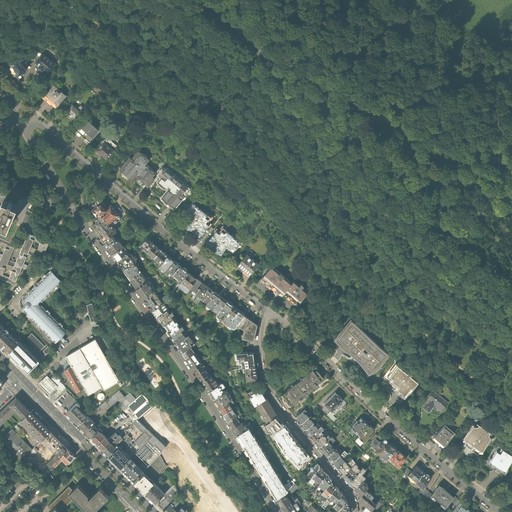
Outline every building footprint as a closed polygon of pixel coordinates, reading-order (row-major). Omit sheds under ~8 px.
[(55,64),(43,53),(35,62),(39,66),(38,67),(42,70),(43,69),(48,73),(55,64)] [(18,77),(19,79),(23,74),(22,72),(26,70),(23,66),(26,64),(21,61),(19,57),(10,62),(10,63),(8,64),(15,78),(18,77)] [(98,82),(92,76),(86,84),(100,95),(104,90),(96,84),(98,82)] [(53,84),(43,95),(56,107),(67,96),(53,84)] [(39,93),(32,101),(36,105),(44,97),(39,93)] [(72,103),(66,111),(68,113),(73,117),(76,119),(81,112),(82,112),(78,108),(72,103)] [(80,105),(78,108),(82,112),(81,112),(83,114),(86,110),(84,109),(84,108),(81,105),(80,105)] [(55,106),(48,115),(52,119),(59,110),(55,106)] [(87,139),(90,141),(100,130),(87,119),(77,130),(78,131),(87,139)] [(72,132),(68,137),(72,140),(79,133),(77,132),(78,131),(77,130),(76,129),(72,132)] [(104,141),(97,149),(103,154),(103,155),(105,157),(106,157),(107,158),(110,154),(112,154),(113,152),(114,151),(114,149),(118,145),(107,136),(103,141),(104,141)] [(80,147),(85,151),(87,149),(91,144),(91,142),(90,141),(87,139),(80,147)] [(139,171),(140,173),(147,165),(145,164),(149,159),(138,149),(136,152),(135,152),(135,154),(132,157),(130,156),(119,168),(132,179),(137,173),(138,173),(138,172),(139,171)] [(148,164),(147,165),(140,173),(137,176),(148,185),(155,178),(152,175),(156,171),(148,164)] [(169,187),(177,178),(164,167),(163,168),(162,168),(161,170),(158,173),(161,176),(158,180),(166,187),(167,186),(169,187)] [(177,178),(169,187),(161,196),(174,207),(185,195),(182,193),(187,187),(177,178)] [(97,195),(99,197),(105,193),(100,187),(94,191),(97,195)] [(90,196),(87,201),(90,199),(91,200),(93,198),(93,197),(97,195),(94,191),(92,193),(90,196)] [(89,206),(100,198),(99,197),(97,195),(93,197),(93,198),(91,200),(90,199),(87,201),(87,202),(89,206)] [(3,225),(9,228),(19,204),(13,202),(13,201),(11,200),(10,200),(9,200),(3,198),(0,206),(0,226),(2,228),(3,225)] [(100,198),(89,206),(96,214),(101,210),(104,207),(106,206),(100,198)] [(185,224),(199,236),(204,230),(206,229),(207,227),(210,224),(207,222),(211,217),(193,202),(185,211),(191,216),(191,217),(185,224)] [(106,206),(104,207),(101,210),(102,211),(100,213),(106,221),(108,220),(108,221),(112,219),(118,214),(110,203),(106,206)] [(101,210),(96,214),(95,215),(96,216),(95,217),(95,218),(92,221),(101,233),(111,227),(106,221),(100,213),(102,211),(101,210)] [(30,216),(25,214),(21,224),(26,226),(30,216)] [(209,229),(207,227),(206,229),(204,230),(205,231),(206,232),(200,239),(200,240),(200,241),(200,242),(201,242),(202,242),(203,242),(209,235),(211,236),(212,235),(214,233),(212,232),(214,229),(211,226),(209,229)] [(102,242),(112,234),(116,231),(114,228),(113,229),(111,227),(101,233),(101,234),(102,237),(100,239),(102,242)] [(228,247),(233,252),(241,243),(233,236),(234,234),(232,233),(231,234),(223,227),(219,232),(217,230),(214,233),(212,235),(211,236),(206,242),(221,254),(226,247),(228,247)] [(0,258),(1,259),(0,260),(0,278),(15,285),(22,267),(26,269),(27,266),(28,266),(31,259),(30,259),(32,255),(28,253),(29,251),(43,256),(49,242),(28,233),(13,268),(7,265),(14,247),(0,241),(0,258)] [(106,247),(116,239),(112,234),(102,242),(106,247)] [(146,249),(153,241),(147,235),(138,243),(146,249)] [(111,254),(123,245),(119,240),(118,241),(117,239),(116,239),(106,247),(111,254)] [(146,249),(153,255),(161,247),(153,241),(146,249)] [(117,263),(130,254),(125,249),(126,248),(124,244),(123,245),(111,254),(117,263)] [(153,255),(159,261),(168,253),(161,247),(153,255)] [(122,269),(133,261),(135,260),(134,257),(134,256),(132,253),(130,254),(117,263),(122,269)] [(158,263),(164,268),(173,259),(168,253),(159,261),(158,263)] [(247,254),(237,264),(250,275),(259,264),(247,254)] [(169,269),(171,271),(178,263),(173,259),(164,268),(163,269),(166,272),(169,269)] [(129,278),(138,272),(136,268),(137,267),(133,261),(122,269),(129,278)] [(180,279),(188,271),(185,269),(186,267),(183,265),(182,266),(178,263),(171,271),(168,274),(172,276),(174,274),(180,279)] [(272,265),(260,279),(280,297),(283,294),(292,282),(272,265)] [(135,288),(145,281),(139,271),(138,272),(129,278),(135,288)] [(178,282),(187,290),(197,278),(188,271),(180,279),(178,282)] [(25,306),(22,309),(57,343),(61,339),(65,335),(36,307),(58,284),(61,281),(56,276),(51,272),(23,300),(25,303),(25,305),(25,306)] [(193,289),(195,291),(202,281),(197,278),(187,290),(190,293),(193,289)] [(292,282),(283,294),(296,306),(308,291),(303,286),(304,285),(301,283),(300,284),(294,279),(292,282)] [(142,297),(153,289),(148,282),(147,283),(145,281),(135,288),(142,297)] [(197,302),(200,297),(209,286),(202,281),(195,291),(197,293),(193,299),(197,302)] [(206,301),(214,290),(209,286),(200,297),(206,301)] [(142,297),(146,303),(157,295),(153,289),(142,297)] [(205,302),(212,307),(221,295),(214,290),(206,301),(205,302)] [(146,303),(150,310),(162,302),(157,295),(146,303)] [(218,311),(227,300),(221,295),(212,307),(218,311)] [(215,314),(221,319),(233,304),(227,300),(218,311),(215,314)] [(154,315),(167,306),(163,301),(162,302),(150,310),(154,315)] [(93,303),(87,304),(89,311),(88,312),(89,314),(90,314),(92,322),(98,320),(93,303)] [(223,321),(227,324),(238,309),(233,304),(221,319),(223,320),(223,321)] [(162,323),(173,315),(170,312),(172,311),(170,308),(169,309),(167,306),(154,315),(157,319),(158,318),(162,323)] [(237,323),(244,314),(238,309),(227,324),(230,326),(232,324),(234,326),(237,323)] [(244,314),(237,323),(244,328),(242,336),(243,336),(250,338),(253,339),(257,323),(244,314)] [(167,332),(179,325),(173,315),(162,323),(165,329),(167,332)] [(339,330),(334,338),(339,343),(340,345),(352,353),(359,361),(368,373),(377,368),(390,353),(351,317),(339,330)] [(0,344),(2,347),(8,353),(19,342),(0,323),(0,344)] [(167,332),(171,338),(185,329),(181,324),(179,325),(167,332)] [(185,329),(171,338),(176,344),(189,335),(185,329)] [(31,334),(26,340),(39,353),(45,348),(31,334)] [(176,344),(180,351),(189,345),(193,342),(189,335),(176,344)] [(70,364),(71,365),(84,387),(88,394),(102,386),(104,389),(119,380),(95,339),(66,356),(69,361),(68,361),(68,363),(68,364),(70,364)] [(8,353),(28,373),(39,362),(19,342),(8,353)] [(185,357),(193,352),(193,351),(189,345),(180,351),(185,357)] [(51,350),(48,347),(43,353),(46,356),(51,350)] [(253,350),(246,350),(246,349),(241,349),(240,348),(233,349),(234,356),(237,356),(238,364),(243,364),(254,363),(253,350)] [(185,357),(191,366),(199,361),(193,352),(185,357)] [(191,366),(200,380),(209,374),(200,360),(199,361),(191,366)] [(398,364),(396,362),(389,369),(391,370),(386,376),(390,378),(389,379),(393,382),(392,383),(395,386),(393,388),(404,397),(409,391),(409,392),(413,388),(418,381),(410,374),(411,373),(408,370),(407,371),(398,364)] [(254,363),(243,364),(244,378),(256,377),(255,363),(254,363)] [(76,391),(84,387),(71,365),(64,370),(76,391)] [(302,375),(302,376),(310,385),(313,383),(315,385),(318,384),(316,381),(317,381),(323,376),(317,368),(314,370),(312,367),(302,375)] [(200,380),(206,389),(217,383),(214,378),(213,379),(210,374),(209,374),(200,380)] [(66,387),(60,381),(61,380),(55,375),(50,380),(51,381),(55,385),(54,386),(56,388),(60,392),(61,392),(63,394),(67,390),(65,388),(66,387)] [(49,394),(52,392),(58,386),(47,376),(41,381),(39,384),(49,394)] [(291,386),(298,395),(303,392),(305,394),(308,392),(306,390),(307,389),(311,386),(310,385),(302,376),(290,385),(291,386)] [(221,380),(217,383),(206,389),(211,397),(223,390),(221,387),(224,385),(221,380)] [(256,403),(265,397),(259,386),(253,388),(252,386),(246,390),(254,404),(256,403)] [(299,397),(298,395),(291,386),(281,393),(283,396),(281,398),(287,406),(294,401),(295,403),(298,401),(296,399),(297,398),(299,397)] [(211,397),(218,406),(232,397),(226,388),(223,390),(211,397)] [(334,389),(323,401),(331,409),(335,405),(336,405),(337,405),(338,405),(339,405),(339,404),(339,403),(339,401),(343,398),(334,389)] [(119,390),(114,394),(118,400),(121,402),(126,398),(125,396),(119,390)] [(434,390),(422,404),(429,410),(435,403),(441,408),(447,402),(434,390)] [(135,399),(129,392),(125,396),(126,398),(121,402),(118,400),(117,402),(119,404),(117,405),(122,410),(128,405),(135,399)] [(128,405),(139,418),(154,405),(142,393),(135,399),(128,405)] [(114,394),(92,412),(95,416),(108,405),(110,407),(117,402),(118,400),(114,394)] [(23,418),(30,411),(23,404),(16,397),(9,404),(15,410),(23,418)] [(218,406),(222,412),(231,406),(229,403),(234,401),(232,397),(218,406)] [(265,397),(256,403),(267,421),(271,419),(271,418),(275,415),(277,414),(266,397),(265,397)] [(83,414),(77,408),(80,405),(77,402),(67,413),(78,424),(87,416),(84,413),(83,414)] [(9,404),(0,412),(0,414),(5,420),(15,410),(9,404)] [(231,406),(222,412),(226,420),(235,415),(240,411),(238,408),(234,410),(231,406)] [(299,422),(307,415),(308,414),(305,410),(304,411),(302,409),(294,416),(299,422)] [(25,426),(30,431),(40,421),(38,420),(30,411),(23,418),(21,421),(26,426),(25,426)] [(281,419),(277,414),(275,415),(271,418),(271,419),(267,421),(266,422),(264,423),(266,427),(265,428),(267,431),(268,431),(270,433),(273,431),(285,424),(281,419)] [(356,417),(351,423),(352,424),(348,428),(352,431),(354,429),(356,431),(357,430),(366,420),(362,416),(363,416),(361,414),(359,416),(359,417),(358,418),(356,417)] [(239,421),(235,415),(226,420),(230,426),(239,421)] [(303,427),(312,421),(313,420),(310,416),(309,417),(307,415),(299,422),(303,427)] [(87,416),(78,424),(86,432),(93,424),(95,423),(88,416),(87,416)] [(147,429),(137,419),(133,423),(143,433),(147,429)] [(239,421),(230,426),(235,434),(245,428),(247,427),(251,425),(248,421),(243,425),(240,420),(239,421)] [(366,420),(357,430),(359,432),(354,436),(360,442),(363,439),(363,440),(369,434),(368,433),(370,431),(373,427),(372,426),(373,425),(370,422),(369,423),(366,420)] [(42,424),(40,421),(30,431),(35,436),(36,436),(41,441),(42,440),(50,432),(42,424)] [(309,434),(320,424),(317,421),(315,422),(314,422),(313,423),(312,421),(303,427),(309,434)] [(86,432),(90,436),(104,425),(101,422),(97,426),(98,427),(97,428),(93,424),(86,432)] [(469,428),(463,436),(465,440),(464,442),(466,444),(464,447),(465,451),(469,453),(473,454),(475,450),(477,452),(479,450),(483,450),(489,442),(490,442),(494,437),(491,432),(478,423),(472,422),(468,427),(469,428)] [(109,426),(106,423),(104,425),(90,436),(96,442),(97,443),(105,436),(104,435),(101,432),(102,431),(103,431),(109,426)] [(270,433),(265,436),(273,449),(293,437),(285,424),(273,431),(270,433)] [(313,439),(325,429),(321,424),(320,424),(309,434),(313,439)] [(443,426),(433,437),(442,445),(452,434),(443,426)] [(247,427),(235,434),(244,448),(256,441),(247,427)] [(147,429),(143,433),(135,442),(140,448),(136,453),(143,461),(138,466),(143,471),(158,455),(166,447),(147,429)] [(330,435),(325,429),(313,439),(318,445),(330,435)] [(32,450),(11,430),(1,440),(21,461),(24,458),(32,450)] [(42,440),(48,446),(56,438),(54,436),(50,432),(42,440)] [(105,436),(97,443),(103,449),(118,436),(115,432),(110,437),(110,438),(110,439),(109,440),(105,436)] [(326,455),(334,448),(329,443),(335,438),(331,434),(330,435),(318,445),(326,455)] [(103,449),(109,455),(116,447),(113,444),(114,443),(115,443),(122,438),(122,437),(119,435),(118,436),(103,449)] [(128,436),(122,442),(125,446),(132,440),(128,436)] [(376,444),(379,440),(375,436),(369,442),(374,446),(376,444)] [(374,448),(380,453),(390,442),(391,441),(387,438),(387,437),(386,436),(384,436),(383,437),(383,438),(381,440),(380,439),(379,440),(376,444),(377,445),(374,448)] [(293,437),(273,449),(282,462),(301,446),(293,437)] [(54,452),(55,452),(62,444),(62,443),(61,442),(56,438),(48,446),(52,451),(54,452)] [(256,441),(244,448),(252,462),(264,455),(256,441)] [(395,447),(390,442),(380,453),(379,454),(385,459),(387,456),(395,447)] [(65,447),(62,444),(55,452),(58,454),(60,456),(67,449),(65,447)] [(121,468),(122,467),(130,458),(118,446),(116,447),(109,455),(121,468)] [(301,446),(282,462),(291,477),(300,471),(298,467),(305,459),(309,456),(301,446)] [(395,447),(387,456),(399,466),(401,462),(402,463),(407,458),(406,457),(407,456),(395,446),(395,447)] [(24,458),(27,461),(33,456),(39,451),(35,447),(32,450),(24,458)] [(487,462),(503,473),(511,460),(511,453),(503,447),(499,453),(496,450),(487,462)] [(188,448),(170,461),(181,477),(179,478),(178,480),(200,511),(223,511),(215,500),(212,503),(210,500),(220,493),(214,484),(197,473),(196,474),(192,472),(189,467),(189,468),(186,463),(195,457),(188,448)] [(331,460),(339,453),(336,449),(335,450),(334,448),(326,455),(331,460)] [(67,449),(60,456),(49,467),(48,468),(51,471),(62,460),(61,459),(62,458),(71,468),(78,460),(70,453),(67,449)] [(344,449),(339,453),(343,457),(347,452),(344,449)] [(331,460),(335,466),(344,459),(343,457),(339,453),(331,460)] [(56,456),(55,455),(46,464),(49,467),(60,456),(58,454),(56,456)] [(264,455),(252,462),(264,481),(276,474),(264,455)] [(352,457),(346,462),(350,466),(354,461),(355,461),(352,457)] [(130,458),(122,467),(134,480),(142,471),(143,471),(138,466),(131,458),(130,458)] [(343,475),(350,466),(346,462),(344,459),(335,466),(343,475)] [(349,482),(360,468),(357,465),(358,464),(354,461),(350,466),(343,475),(349,482)] [(310,475),(319,465),(318,464),(318,462),(316,462),(312,466),(311,465),(310,465),(310,466),(309,466),(309,467),(309,468),(310,468),(306,472),(307,474),(309,474),(310,475)] [(40,469),(44,472),(48,468),(49,467),(46,464),(46,463),(40,469)] [(424,470),(416,463),(411,470),(407,473),(408,474),(415,480),(424,470)] [(307,480),(315,486),(325,473),(322,470),(322,469),(322,468),(319,465),(310,475),(307,480)] [(354,488),(362,479),(365,475),(362,473),(366,468),(362,465),(360,468),(349,482),(352,485),(351,485),(351,486),(352,486),(354,488)] [(407,473),(411,470),(407,466),(401,474),(405,477),(408,474),(407,473)] [(431,477),(424,470),(415,480),(423,488),(424,487),(428,481),(431,477)] [(146,492),(154,483),(142,471),(134,480),(146,492)] [(318,495),(330,479),(325,473),(315,486),(311,490),(318,495)] [(276,474),(264,481),(274,498),(284,492),(286,489),(284,487),(276,474)] [(330,479),(318,495),(324,499),(334,486),(331,483),(331,482),(332,482),(331,481),(331,480),(330,479)] [(360,495),(366,489),(368,486),(367,485),(368,484),(362,479),(354,488),(354,489),(358,492),(357,493),(360,495)] [(284,492),(286,495),(291,492),(298,486),(294,482),(286,489),(284,492)] [(146,492),(156,502),(163,495),(164,493),(154,483),(146,492)] [(159,506),(163,510),(175,498),(176,497),(179,494),(174,483),(164,493),(163,495),(166,498),(168,497),(169,498),(169,499),(168,498),(162,504),(159,506)] [(454,495),(439,483),(431,493),(446,505),(450,500),(454,495)] [(95,511),(95,510),(109,497),(106,493),(100,488),(89,498),(88,497),(89,495),(78,484),(73,490),(69,486),(48,506),(52,510),(49,511),(95,511)] [(334,486),(324,499),(320,503),(324,506),(329,500),(333,500),(335,501),(340,494),(342,492),(338,489),(338,488),(334,485),(334,486)] [(361,509),(364,511),(368,511),(370,510),(376,503),(371,499),(373,495),(366,489),(360,495),(357,498),(365,505),(361,509)] [(286,495),(284,492),(274,498),(280,507),(289,501),(290,501),(286,495)] [(337,509),(340,505),(346,498),(340,494),(335,501),(332,505),(337,509)] [(165,511),(172,511),(175,509),(172,506),(173,505),(174,505),(179,501),(175,498),(163,510),(165,511)] [(336,511),(335,511),(334,511),(349,511),(349,510),(348,507),(347,504),(347,501),(346,498),(340,505),(342,507),(338,511),(336,511)] [(302,503),(307,509),(311,504),(305,500),(302,503)] [(372,511),(373,511),(375,511),(382,503),(379,501),(379,500),(376,503),(370,510),(372,511)] [(466,511),(469,508),(460,500),(451,511),(452,511),(453,510),(455,511),(466,511)] [(291,505),(289,501),(280,507),(282,511),(285,511),(293,507),(291,505)]
